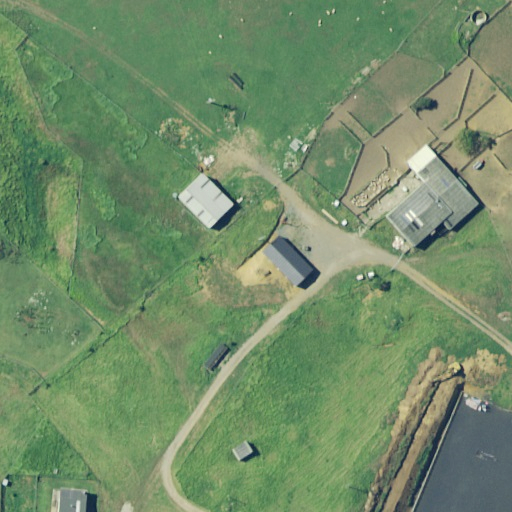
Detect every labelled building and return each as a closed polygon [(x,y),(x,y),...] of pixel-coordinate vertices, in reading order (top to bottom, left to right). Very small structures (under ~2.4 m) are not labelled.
[(383,216),(413,249),(428,235),(430,237),(436,233),(433,230),(442,222),(449,230),(479,204),(466,190),(468,188),(458,176),(455,178),(424,144),(404,162),(421,182),(383,216)] [(202,174),(177,198),(207,230),(233,207),(202,174)] [(298,257),(296,256),(291,266),(315,277),(327,249),(320,246),(319,248),(305,242),(298,257)] [(221,340),(202,365),(210,372),(229,347),(221,340)] [(246,439),(231,448),(239,462),(254,453),(246,439)] [(81,511),(82,490),(58,489),(56,511),(81,511)]
